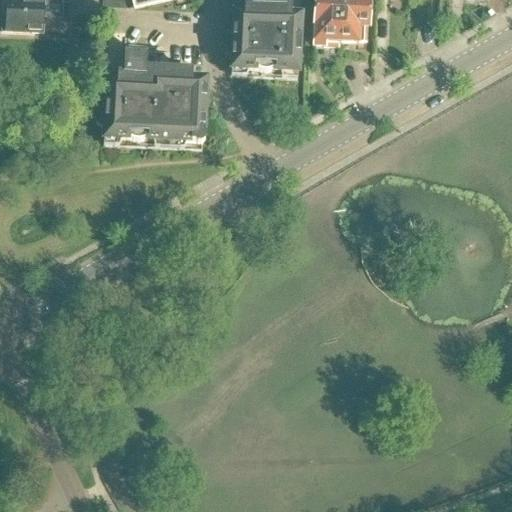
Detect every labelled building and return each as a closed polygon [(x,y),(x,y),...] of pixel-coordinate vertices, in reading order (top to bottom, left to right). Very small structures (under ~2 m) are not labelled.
[(92,0),(32,0),(32,7),(5,6),(5,22),(2,22),(1,35),(13,36),(13,33),(31,34),(31,36),(42,37),(43,6),(67,7),(66,23),(92,24),(92,0)] [(130,0),(133,12),(184,0),(130,0)] [(233,10),(230,81),(296,84),(299,13),(283,13),(283,0),(256,0),(257,3),(251,2),(250,11),(233,10)] [(342,2),(340,2),(328,2),(328,0),(314,0),(313,29),(314,29),(313,51),(323,51),(338,51),(338,47),(339,21),(341,21),(342,2)] [(340,0),(340,2),(342,2),(341,21),(339,21),(338,47),(357,48),(357,47),(365,47),(365,32),(366,32),(368,4),(367,4),(367,0),(340,0)] [(152,74),(152,61),(123,60),(122,80),(105,79),(104,110),(94,127),(103,133),(102,150),(201,155),(205,84),(190,83),(190,76),(152,74)]
